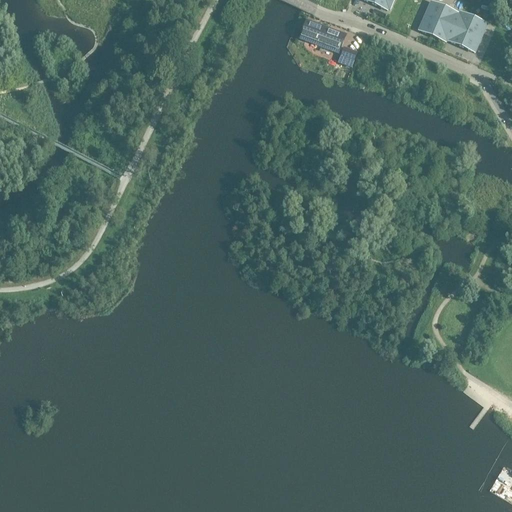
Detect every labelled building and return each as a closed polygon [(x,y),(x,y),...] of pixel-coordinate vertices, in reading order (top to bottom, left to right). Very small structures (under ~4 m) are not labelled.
[(361,0),(387,11),(388,10),(389,10),(393,0),(361,0)] [(481,36),(486,26),(460,15),(459,17),(431,5),(419,32),(445,43),(446,41),(474,54),(478,43),(477,42),(479,36),(481,36)] [(306,22),(303,30),(299,40),(338,55),(345,37),(306,22)] [(344,50),(338,64),(351,69),(357,55),(344,50)] [(511,504),(511,472),(504,468),(490,491),(511,504)]
